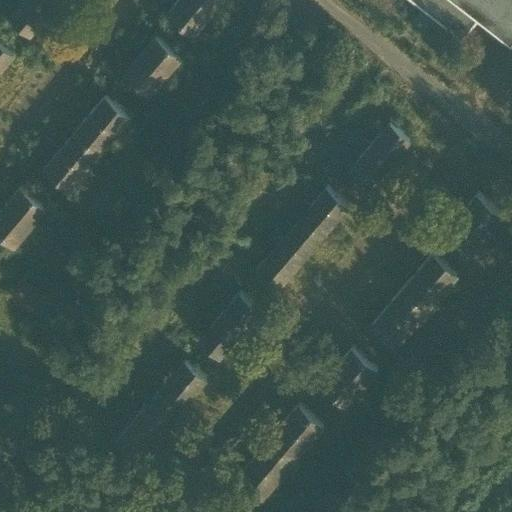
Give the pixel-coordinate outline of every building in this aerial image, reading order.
[(50,8),(39,0),(23,0),(10,16),(30,33),(50,8)] [(56,0),(39,0),(50,8),(56,0)] [(208,13),(192,0),(176,0),(167,11),(192,32),(208,13)] [(219,0),(192,0),(208,13),(219,0)] [(511,0),(411,0),(468,42),(481,22),(511,45),(511,0)] [(180,54),(156,33),(140,53),(164,73),(180,54)] [(0,67),(14,51),(0,39),(0,67)] [(164,73),(140,53),(123,72),(148,93),(164,73)] [(130,113),(106,93),(90,111),(114,131),(130,113)] [(90,111),(75,130),(99,150),(114,131),(90,111)] [(410,136),(390,120),(370,144),(389,160),(410,136)] [(99,150),(75,130),(59,148),(83,168),(99,150)] [(370,144),(349,167),(369,184),(389,160),(370,144)] [(83,168),(59,148),(44,167),(68,187),(83,168)] [(45,205),(20,184),(4,203),(28,224),(45,205)] [(347,202),(327,185),(310,206),(330,223),(347,202)] [(478,191),(461,210),(486,231),(502,212),(478,191)] [(28,224),(4,203),(0,208),(0,232),(12,243),(28,224)] [(330,223),(310,206),(292,226),(312,243),(330,223)] [(486,231),(461,210),(445,229),(469,250),(486,231)] [(292,226),(275,247),(295,264),(312,243),(292,226)] [(295,264),(275,247),(257,267),(277,284),(295,264)] [(457,271),(433,250),(418,268),(442,289),(457,271)] [(442,289),(418,268),(402,286),(426,307),(442,289)] [(87,328),(21,277),(8,294),(73,345),(87,328)] [(426,307),(402,286),(386,305),(410,325),(426,307)] [(258,306),(239,290),(219,314),(238,330),(258,306)] [(410,325),(386,305),(371,323),(395,343),(410,325)] [(219,314),(198,337),(217,354),(238,330),(219,314)] [(353,345),(337,364),(361,385),(377,366),(353,345)] [(185,358),(167,379),(188,396),(205,376),(185,358)] [(361,385),(337,364),(320,383),(345,403),(361,385)] [(26,374),(9,385),(21,403),(38,392),(26,374)] [(188,396),(167,379),(149,400),(170,417),(188,396)] [(170,417),(149,400),(132,420),(152,438),(170,417)] [(322,422),(299,402),(283,420),(307,440),(322,422)] [(152,438),(132,420),(114,441),(134,459),(152,438)] [(283,420),(268,439),(291,458),(307,440),(283,420)] [(291,458),(268,439),(253,457),(276,477),(291,458)] [(276,477),(253,457),(237,475),(260,495),(276,477)]
